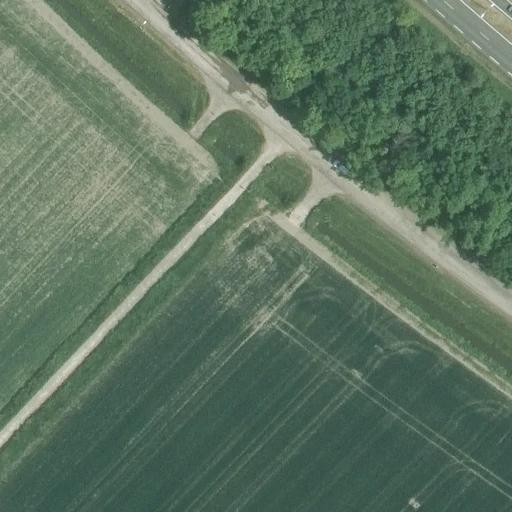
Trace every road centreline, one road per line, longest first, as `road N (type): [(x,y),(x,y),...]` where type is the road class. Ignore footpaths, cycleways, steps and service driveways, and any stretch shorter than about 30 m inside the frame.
road 1 (unclassified): [(511,305),(334,170),(137,0)]
road 2 (track): [(0,442),(288,132)]
